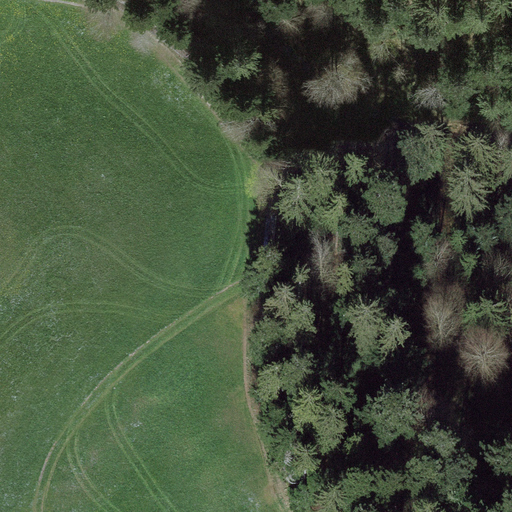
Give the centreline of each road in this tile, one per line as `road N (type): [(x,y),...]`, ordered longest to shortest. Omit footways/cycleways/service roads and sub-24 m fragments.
road 1 (track): [(284,511),(251,359),(261,192),(228,120),(168,63),(92,5),(54,0)]
road 2 (track): [(311,0),(367,61),(511,126)]
